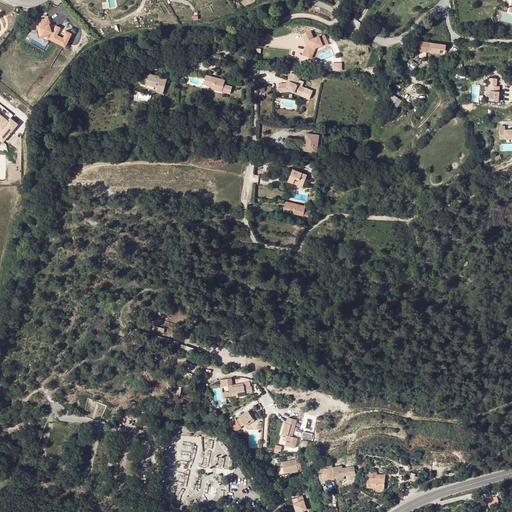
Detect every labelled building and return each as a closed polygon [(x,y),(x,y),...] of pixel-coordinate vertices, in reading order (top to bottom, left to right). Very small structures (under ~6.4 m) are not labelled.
[(47,17),(34,22),(40,37),(51,33),(52,33),(49,39),(65,47),(72,33),(65,30),(63,34),(64,35),(63,38),(57,35),(61,27),(56,25),(54,30),(51,28),(49,24),(50,23),(47,17)] [(301,33),(309,56),(315,54),(313,50),(330,44),(327,33),(315,37),(313,29),(301,33)] [(426,55),(427,52),(430,52),(431,42),(415,40),(414,49),(419,50),(419,51),(420,51),(420,55),(426,55)] [(446,45),(431,42),(430,52),(445,54),(446,45)] [(343,70),(343,62),(332,62),(333,70),(343,70)] [(156,87),(155,75),(150,73),(150,70),(146,69),(143,77),(148,78),(146,84),(156,87)] [(278,90),(288,89),(299,94),(303,86),(295,82),(299,74),(290,70),(285,81),(277,82),(278,90)] [(167,78),(155,75),(156,87),(158,87),(157,91),(163,93),(167,78)] [(213,86),(213,88),(230,93),(232,87),(224,84),(225,80),(206,75),(203,84),(213,86)] [(491,103),(501,103),(501,88),(498,88),(498,81),(490,81),(490,94),(491,94),(491,103)] [(384,101),(387,103),(393,95),(390,93),(384,101)] [(389,110),(398,98),(393,95),(387,103),(385,107),(389,110)] [(398,98),(389,110),(387,115),(391,118),(402,101),(398,98)] [(0,126),(1,128),(0,129),(0,139),(3,142),(20,123),(12,116),(10,118),(0,109),(0,126)] [(502,129),(502,137),(507,137),(507,141),(511,141),(511,132),(507,133),(507,129),(502,129)] [(318,139),(319,133),(306,131),(305,139),(306,139),(306,142),(305,142),(304,150),(322,152),(324,140),(318,139)] [(305,161),(304,167),(319,170),(320,165),(305,161)] [(295,181),(304,184),(307,175),(293,169),(288,181),(294,183),(295,181)] [(304,212),(294,209),(295,204),(286,202),(285,207),(283,207),(282,211),(303,216),(304,212)] [(189,351),(191,347),(174,339),(172,344),(189,351)] [(196,372),(199,365),(189,361),(186,368),(196,372)] [(245,393),(252,393),(251,387),(244,388),(244,386),(233,387),(233,385),(232,378),(221,380),(222,387),(228,386),(229,396),(237,395),(237,397),(245,396),(245,393)] [(229,424),(235,433),(241,429),(240,428),(243,425),(246,423),(248,425),(253,421),(252,419),(250,416),(251,415),(248,411),(238,418),(239,419),(236,421),(235,420),(229,424)] [(289,424),(286,424),(284,423),(282,434),(287,436),(284,445),(294,448),(296,439),(292,437),(295,423),(289,422),(289,424)] [(290,474),(290,472),(297,471),(298,471),(296,461),(282,462),(283,468),(277,468),(278,475),(290,474)] [(335,478),(338,477),(344,476),(342,468),(342,465),(333,467),(327,468),(322,469),(323,474),(324,480),(325,480),(335,478)] [(354,466),(342,468),(344,476),(355,474),(354,466)] [(384,489),(385,479),(383,478),(370,477),(368,477),(367,488),(376,488),(384,489)] [(490,507),(501,504),(499,495),(488,498),(490,507)] [(290,501),(294,511),(301,511),(306,511),(301,497),(290,501)]
